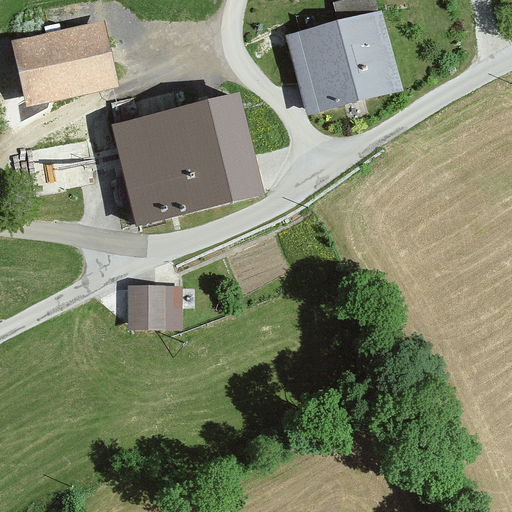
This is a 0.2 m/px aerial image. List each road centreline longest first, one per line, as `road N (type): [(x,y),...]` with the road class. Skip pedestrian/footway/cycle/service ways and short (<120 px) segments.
road 1 (unclassified): [(335,160),(275,206),(155,260)]
road 2 (unclassified): [(511,61),(335,160)]
road 3 (unclassified): [(238,0),(231,39),(240,63),(335,160)]
road 4 (unclassified): [(155,260),(0,330)]
road 5 (residential): [(0,227),(82,235),(155,260)]
